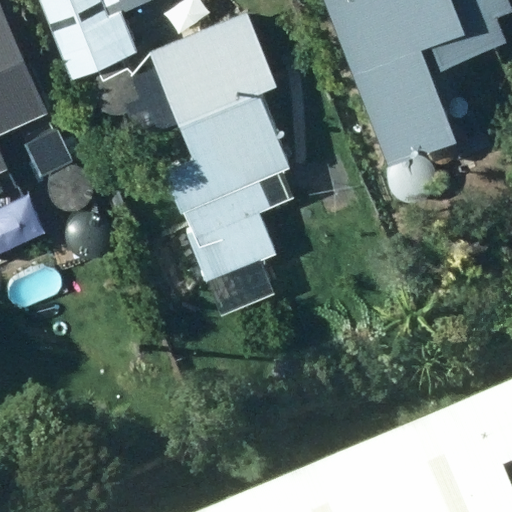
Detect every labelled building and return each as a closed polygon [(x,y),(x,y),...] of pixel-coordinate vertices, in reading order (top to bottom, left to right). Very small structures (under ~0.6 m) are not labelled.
[(6,0),(0,0),(0,136),(2,136),(0,132),(0,101),(43,84),(6,0)] [(45,0),(65,49),(133,23),(123,0),(45,0)] [(284,142),(250,63),(269,54),(245,0),(218,0),(145,31),(173,95),(179,94),(196,133),(158,148),(175,187),(179,186),(193,217),(184,220),(202,263),(254,241),(262,259),(281,250),(273,232),(256,192),(290,176),(276,146),(284,142)] [(331,0),(383,123),(449,95),(426,40),(499,9),(495,0),(331,0)] [(97,95),(102,101),(109,104),(117,105),(125,104),(131,100),(137,94),(140,87),(140,79),(137,71),(133,65),(126,60),(119,58),(111,59),(104,62),(98,66),(94,73),(93,80),(93,88),(97,95)] [(53,109),(21,125),(26,134),(20,136),(25,147),(35,143),(39,152),(67,139),(53,109)] [(396,184),(402,189),(408,193),(416,194),(424,193),(431,189),(436,183),(439,175),(439,168),(437,160),(432,154),(426,149),(418,147),(411,148),(404,150),(398,155),(394,162),(392,169),(393,177),(396,184)] [(50,189),(55,195),(62,199),(70,200),(78,198),(85,194),(90,188),(93,181),(93,173),(91,166),(86,159),(80,155),(72,153),(65,153),(58,156),(52,161),(48,167),(46,175),(47,182),(50,189)] [(511,368),(172,511),(511,511),(511,481),(502,458),(511,453),(511,368)]
